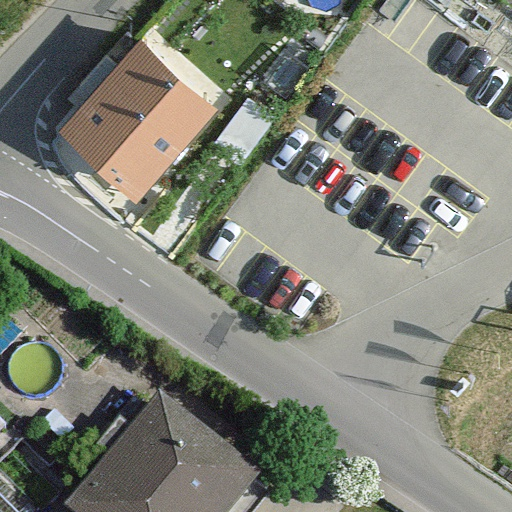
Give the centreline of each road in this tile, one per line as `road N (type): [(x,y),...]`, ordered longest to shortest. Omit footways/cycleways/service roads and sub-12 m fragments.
road 1 (residential): [(0,191),(156,289),(382,457),(472,511)]
road 2 (residential): [(99,0),(0,109)]
